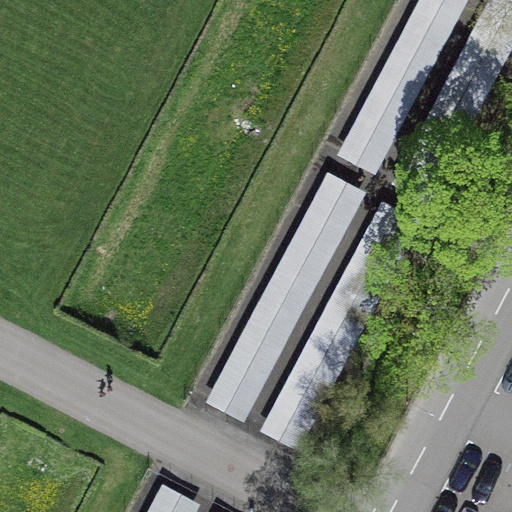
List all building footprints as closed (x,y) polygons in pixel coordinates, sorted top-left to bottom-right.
[(422,0),(338,159),(376,179),(471,0),(422,0)] [(511,0),(493,0),(394,187),(432,208),(511,56),(511,0)] [(328,177),(206,406),(244,426),(366,198),(328,177)] [(384,206),(262,434),(300,455),(422,226),(384,206)] [(163,490),(151,511),(200,511),(201,510),(163,490)]
